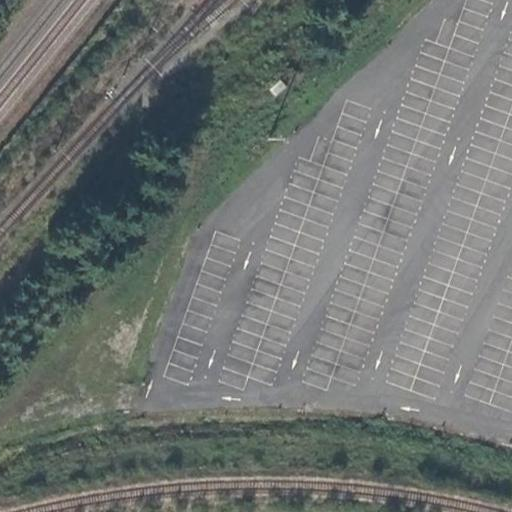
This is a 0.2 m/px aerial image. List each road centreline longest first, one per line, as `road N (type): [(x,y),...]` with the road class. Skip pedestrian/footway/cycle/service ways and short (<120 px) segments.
road 1 (track): [(424,24),(0,427)]
road 2 (track): [(0,457),(98,402),(289,397),(511,430)]
road 3 (unknown): [(507,0),(369,409)]
road 4 (unknown): [(424,24),(289,397)]
road 5 (unknown): [(511,246),(451,421)]
